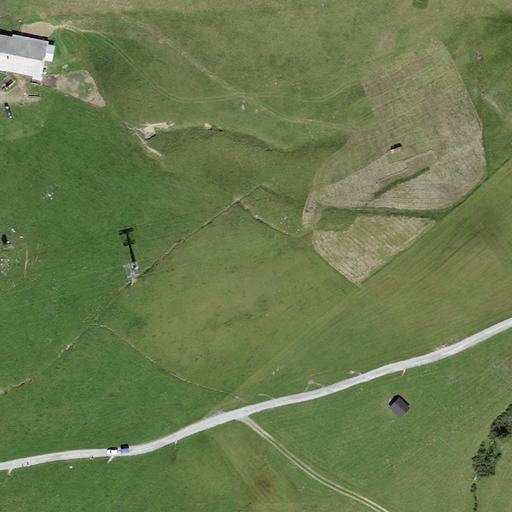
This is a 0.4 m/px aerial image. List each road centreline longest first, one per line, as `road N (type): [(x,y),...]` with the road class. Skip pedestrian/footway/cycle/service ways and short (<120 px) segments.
road 1 (track): [(511,325),(447,354),(135,453),(0,469)]
road 2 (track): [(382,511),(312,473),(239,415)]
